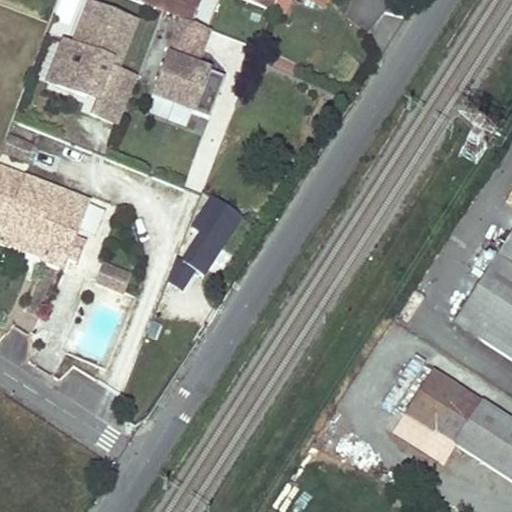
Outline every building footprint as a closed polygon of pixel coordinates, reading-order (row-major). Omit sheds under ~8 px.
[(146,0),(145,5),(180,18),(190,22),(198,0),(146,0)] [(116,71),(135,22),(86,3),(69,45),(53,85),(93,101),(88,114),(116,125),(134,78),(116,71)] [(206,118),(223,77),(193,66),(208,29),(190,22),(180,18),(149,95),(206,118)] [(53,85),(69,45),(60,41),(44,82),(53,85)] [(6,154),(29,160),(33,144),(10,138),(6,154)] [(0,171),(0,229),(2,230),(44,246),(38,261),(63,269),(68,254),(78,257),(85,238),(75,235),(87,204),(0,171)] [(184,294),(196,273),(208,280),(244,219),(212,200),(163,282),(184,294)] [(98,235),(106,211),(93,207),(85,231),(98,235)] [(2,230),(0,233),(0,245),(38,261),(44,246),(2,230)] [(511,238),(455,326),(511,362),(511,238)] [(124,292),(130,276),(102,265),(96,281),(124,292)] [(511,424),(435,373),(395,434),(444,466),(457,447),(511,482),(511,424)]
